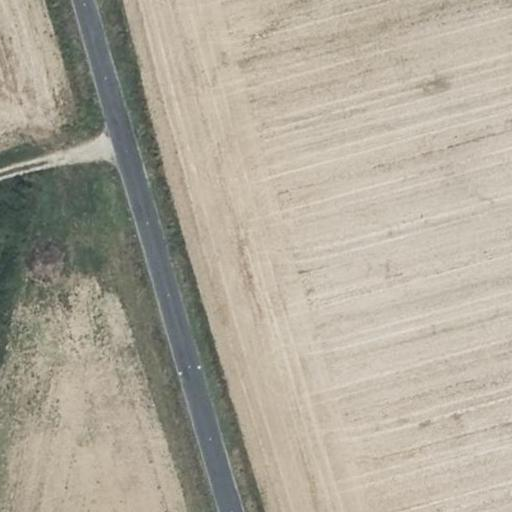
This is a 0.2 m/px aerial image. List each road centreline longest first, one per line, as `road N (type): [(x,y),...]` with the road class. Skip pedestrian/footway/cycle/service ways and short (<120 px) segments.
road 1 (tertiary): [(231,511),(81,0)]
road 2 (track): [(123,145),(0,175)]
